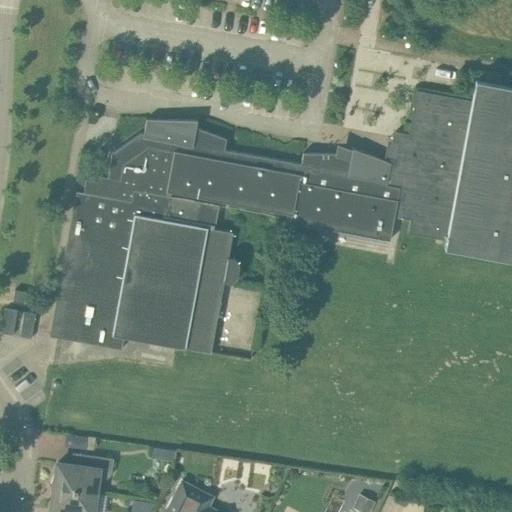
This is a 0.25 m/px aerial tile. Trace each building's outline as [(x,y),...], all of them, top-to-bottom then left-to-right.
[(301,162),(291,214),(290,221),(389,239),(393,215),(410,219),(408,232),(446,240),(444,247),(464,251),(511,259),(511,86),(476,79),(472,100),(416,90),(408,133),(395,131),(390,161),(352,147),(352,148),(337,143),(335,152),(303,152),(301,162)] [(219,200),(291,214),(301,162),(298,162),(224,148),(226,137),(196,127),(197,120),(146,118),(143,132),(141,132),(112,153),(108,176),(86,173),(83,192),(76,190),(69,228),(71,228),(51,334),(49,334),(49,335),(121,348),(123,336),(185,347),(210,352),(224,280),(230,281),(237,276),(239,264),(234,257),(228,256),(233,232),(214,228),(219,200)] [(24,303),(26,292),(14,289),(12,301),(24,303)] [(5,308),(0,333),(12,335),(17,310),(5,308)] [(31,338),(35,313),(24,311),(19,336),(31,338)] [(54,486),(98,492),(100,478),(104,478),(106,478),(108,477),(110,475),(111,473),(113,458),(80,453),(78,465),(57,462),(54,486)] [(214,511),(206,508),(212,496),(182,480),(165,511),(214,511)] [(94,511),(98,492),(54,486),(50,510),(67,511),(94,511)] [(352,506),(362,511),(368,511),(374,501),(359,493),(352,506)]
